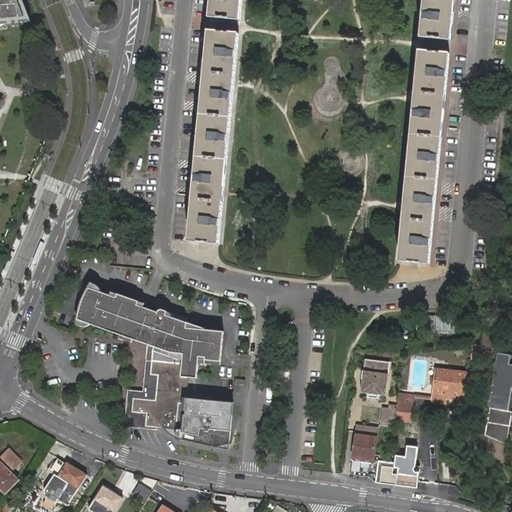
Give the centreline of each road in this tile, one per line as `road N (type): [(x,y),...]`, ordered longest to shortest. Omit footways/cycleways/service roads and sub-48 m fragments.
road 1 (residential): [(308,296),(431,297),(460,268),(485,0)]
road 2 (residential): [(190,0),(165,256),(267,291)]
road 3 (tertiary): [(0,382),(111,115),(129,46)]
road 4 (tertiary): [(246,483),(86,440),(0,387)]
road 5 (residential): [(289,489),(308,296)]
road 6 (residential): [(267,291),(246,483)]
